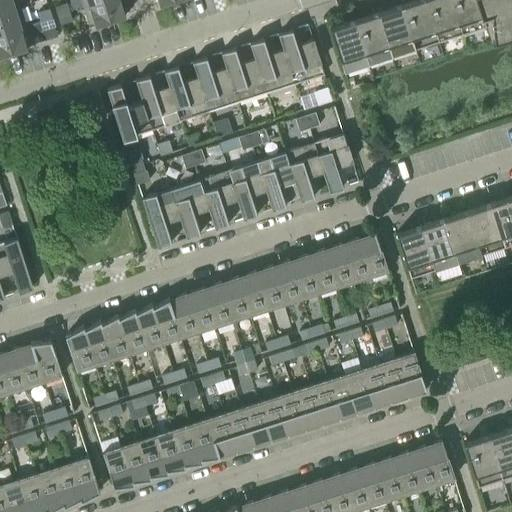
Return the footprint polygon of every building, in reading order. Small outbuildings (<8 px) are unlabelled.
[(0,0),(0,12),(19,6),(16,0),(0,0)] [(120,0),(103,0),(84,6),(90,25),(88,26),(89,27),(125,15),(120,0)] [(424,0),(412,0),(400,4),(415,48),(438,41),(424,0)] [(450,0),(424,0),(438,41),(462,33),(450,0)] [(450,0),(462,33),(484,26),(475,0),(450,0)] [(511,0),(475,0),(484,26),(489,41),(511,33),(511,0)] [(54,6),(57,15),(69,11),(66,3),(54,6)] [(400,4),(377,11),(391,56),(415,48),(400,4)] [(0,12),(0,33),(25,25),(19,6),(0,12)] [(37,12),(40,21),(51,17),(48,8),(37,12)] [(69,11),(57,15),(60,24),(72,20),(69,11)] [(377,11),(354,19),(368,63),(391,56),(377,11)] [(51,17),(40,21),(43,30),(54,26),(51,17)] [(368,63),(354,19),(329,27),(344,71),(368,63)] [(25,25),(0,33),(0,55),(33,45),(32,44),(31,44),(25,25)] [(278,33),(283,48),(294,82),(324,73),(313,39),(297,44),(292,28),(278,33)] [(249,42),(254,58),(255,57),(266,92),(294,82),(283,48),(268,53),(263,37),(249,42)] [(235,47),(221,51),(226,67),(237,101),(266,92),(255,57),(254,58),(240,62),(235,47)] [(192,60),(197,76),(198,76),(209,110),(237,101),(226,67),(211,71),(206,56),(192,60)] [(164,70),(169,85),(180,119),(209,110),(198,76),(197,76),(182,81),(177,65),(164,70)] [(135,79),(142,100),(152,128),(180,119),(169,85),(154,90),(149,74),(135,79)] [(142,100),(127,104),(120,83),(107,88),(122,138),(152,128),(142,100)] [(314,91),(318,103),(332,99),(329,91),(328,86),(314,91)] [(315,111),(305,114),(309,127),(319,124),(315,111)] [(309,127),(305,114),(295,117),(299,130),(309,127)] [(258,129),(247,133),(252,146),(262,142),(258,129)] [(342,131),(313,141),(322,170),(329,191),(343,186),(336,165),(352,160),(342,131)] [(189,145),(199,142),(196,132),(186,136),(189,145)] [(252,146),(247,133),(237,136),(242,149),(252,146)] [(172,151),(168,140),(156,143),(160,155),(160,154),(172,151)] [(313,141),(285,150),(294,179),(293,179),(299,196),(300,200),(314,195),(307,174),(322,170),(313,141)] [(129,161),(141,158),(142,157),(139,147),(126,151),(129,161)] [(201,148),(190,151),(195,164),(205,161),(201,148)] [(285,150),(256,159),(265,188),(272,209),(285,205),(284,201),(299,196),(293,179),(294,179),(285,150)] [(195,164),(190,151),(180,154),(185,167),(195,164)] [(129,161),(133,173),(144,169),(141,158),(129,161)] [(256,159),(227,168),(237,197),(236,197),(243,218),(257,214),(250,193),(265,188),(256,159)] [(227,168),(199,177),(208,206),(208,207),(214,227),(228,223),(222,202),(236,197),(237,197),(227,168)] [(146,169),(144,169),(133,173),(136,183),(149,179),(146,169)] [(199,177),(170,187),(180,216),(179,216),(186,237),(200,232),(193,211),(208,207),(208,206),(199,177)] [(180,216),(170,187),(141,196),(157,246),(171,241),(165,220),(179,216),(180,216)] [(511,194),(490,202),(504,246),(511,243),(511,194)] [(490,202),(467,209),(481,254),(504,246),(490,202)] [(467,209),(443,217),(458,261),(481,254),(467,209)] [(0,212),(0,220),(2,226),(12,223),(8,210),(0,212)] [(443,217),(420,224),(434,269),(458,261),(443,217)] [(434,269),(420,224),(396,232),(410,277),(434,269)] [(357,236),(369,274),(387,269),(374,230),(359,239),(357,236)] [(0,273),(12,270),(18,291),(32,286),(16,236),(0,241),(0,273)] [(340,241),(340,242),(352,280),(369,274),(357,236),(341,244),(340,241)] [(323,247),(322,247),(335,285),(352,280),(340,242),(324,250),(323,247)] [(306,252),(305,253),(317,291),(335,285),(322,247),(307,255),(306,252)] [(289,258),(288,258),(300,297),(317,291),(305,253),(290,261),(289,258)] [(272,263),(271,264),(283,302),(300,297),(288,258),(273,266),(272,263)] [(255,269),(253,270),(266,308),(283,302),(271,264),(256,272),(255,269)] [(238,274),(236,275),(249,313),(266,308),(253,270),(239,277),(238,274)] [(220,280),(219,281),(231,319),(249,313),(236,275),(222,283),(220,280)] [(203,286),(202,286),(214,324),(231,319),(219,281),(204,289),(203,286)] [(186,291),(185,292),(197,330),(214,324),(202,286),(187,294),(186,291)] [(168,297),(167,297),(180,335),(197,330),(185,292),(170,300),(168,297)] [(151,302),(150,303),(162,341),(180,335),(167,297),(152,305),(151,302)] [(390,300),(379,304),(381,312),(392,309),(390,300)] [(134,308),(133,308),(145,347),(162,341),(150,303),(135,311),(134,308)] [(381,312),(379,304),(367,308),(370,316),(381,312)] [(117,313),(116,314),(128,352),(145,347),(133,308),(118,316),(117,313)] [(355,312),(344,315),(347,323),(358,320),(355,312)] [(100,319),(98,320),(111,358),(128,352),(116,314),(101,322),(100,319)] [(394,314),(383,318),(385,327),(397,323),(394,314)] [(347,323),(344,315),(332,319),(335,327),(347,323)] [(385,327),(383,318),(371,322),(374,330),(385,327)] [(83,324),(81,325),(94,363),(111,358),(98,320),(84,327),(83,324)] [(312,335),(324,331),(321,323),(310,326),(312,335)] [(94,363),(81,325),(65,334),(76,369),(94,363)] [(362,334),(360,325),(348,329),(351,338),(362,334)] [(301,338),(312,335),(310,326),(298,330),(301,338)] [(339,341),(351,338),(348,329),(337,333),(339,341)] [(290,342),(287,334),(275,337),(278,346),(290,342)] [(278,346),(275,337),(264,341),(267,349),(278,346)] [(328,345),(325,337),(314,340),(317,349),(328,345)] [(50,339),(31,341),(44,379),(61,373),(50,339)] [(317,349),(314,340),(302,344),(305,352),(317,349)] [(31,344),(14,347),(26,385),(44,379),(31,341),(30,341),(31,344)] [(253,357),(250,346),(241,348),(245,359),(253,357)] [(13,350),(0,351),(0,361),(9,390),(26,385),(14,347),(13,347),(13,350)] [(245,359),(241,348),(232,351),(234,360),(235,362),(245,359)] [(294,356),(291,348),(280,351),(282,360),(294,356)] [(413,350),(395,356),(407,394),(409,394),(408,391),(425,389),(413,350)] [(271,363),(282,360),(280,351),(268,355),(271,363)] [(221,364),(218,356),(206,359),(209,368),(221,364)] [(395,356),(378,362),(390,400),(391,400),(391,396),(407,394),(395,356)] [(248,371),(257,368),(253,357),(245,359),(248,371)] [(198,372),(209,368),(206,359),(195,363),(198,372)] [(239,374),(248,371),(245,359),(235,362),(239,374)] [(0,393),(9,390),(0,361),(0,393)] [(378,362),(361,367),(373,405),(374,405),(373,402),(390,400),(378,362)] [(186,375),(184,367),(172,371),(175,379),(186,375)] [(361,367),(343,373),(356,411),(357,411),(356,408),(373,405),(361,367)] [(225,378),(222,370),(211,373),(214,382),(225,378)] [(161,374),(163,383),(175,379),(172,371),(161,374)] [(214,382),(211,373),(199,377),(202,386),(214,382)] [(343,373),(326,378),(339,416),(340,416),(339,413),(356,411),(343,373)] [(140,390),(152,386),(149,378),(137,382),(140,390)] [(326,378),(309,384),(322,422),(323,422),(322,419),(339,416),(326,378)] [(179,393),(190,389),(188,381),(177,384),(179,393)] [(129,394),(140,390),(137,382),(126,385),(129,394)] [(168,396),(179,393),(177,384),(165,388),(168,396)] [(309,384),(292,389),(305,427),(306,427),(305,424),(322,422),(309,384)] [(115,389),(103,393),(106,401),(117,397),(115,389)] [(292,389),(275,395),(287,433),(289,433),(288,430),(305,427),(292,389)] [(145,404),(156,400),(154,392),(142,395),(145,404)] [(106,401),(103,393),(92,396),(95,405),(106,401)] [(133,408),(145,404),(142,395),(131,399),(133,408)] [(275,395),(258,400),(270,439),(271,438),(271,435),(287,433),(275,395)] [(223,411),(235,450),(237,449),(236,446),(253,444),(240,406),(237,397),(220,402),(223,411)] [(258,400),(240,406),(253,444),(254,444),(253,441),(270,439),(258,400)] [(119,403),(108,406),(111,415),(122,411),(119,403)] [(64,405),(53,409),(56,417),(67,414),(64,405)] [(111,415),(108,406),(97,410),(100,418),(111,415)] [(56,417),(53,409),(42,412),(44,421),(56,417)] [(223,411),(206,417),(218,455),(219,455),(219,452),(235,450),(223,411)] [(19,420),(21,428),(33,425),(30,416),(19,420)] [(206,417),(189,422),(201,461),(202,460),(201,457),(218,455),(206,417)] [(68,419),(58,423),(60,431),(71,428),(68,419)] [(21,428),(19,420),(7,424),(10,432),(21,428)] [(189,422),(172,428),(184,466),(185,466),(184,463),(201,461),(189,422)] [(60,431),(58,423),(46,426),(49,435),(60,431)] [(511,429),(511,426),(487,433),(502,478),(511,474),(511,429)] [(172,428),(155,433),(167,472),(168,471),(167,468),(184,466),(172,428)] [(26,442),(37,439),(34,430),(23,434),(26,442)] [(155,433),(137,439),(150,477),(151,477),(150,474),(167,472),(155,433)] [(502,478),(487,433),(463,441),(477,486),(502,478)] [(11,437),(14,446),(26,442),(23,434),(11,437)] [(424,443),(424,444),(436,482),(454,476),(441,438),(425,446),(424,443)] [(137,439),(120,444),(133,483),(134,482),(133,479),(150,477),(137,439)] [(133,483),(120,444),(102,450),(113,485),(133,483)] [(407,449),(406,449),(419,488),(436,482),(424,444),(408,452),(407,449)] [(390,454),(389,455),(401,493),(419,488),(406,449),(391,457),(390,454)] [(88,455),(70,461),(82,499),(99,490),(88,455)] [(373,460),(372,460),(384,499),(401,493),(389,455),(374,463),(373,460)] [(356,465),(355,466),(367,504),(384,499),(372,460),(357,468),(356,465)] [(70,461),(53,466),(65,504),(80,497),(81,500),(82,499),(70,461)] [(53,466),(35,472),(48,510),(62,502),(64,505),(65,504),(53,466)] [(339,471),(338,472),(350,510),(367,504),(355,466),(340,474),(339,471)] [(35,472),(18,477),(29,511),(37,511),(45,508),(46,511),(48,510),(35,472)] [(322,476),(320,477),(331,511),(342,511),(350,510),(338,472),(323,479),(322,476)] [(29,511),(18,477),(1,483),(10,511),(29,511)] [(304,482),(303,483),(312,511),(331,511),(320,477),(306,485),(304,482)] [(10,511),(1,483),(0,483),(0,511),(10,511)] [(287,487),(286,488),(293,511),(312,511),(303,483),(288,490),(287,487)] [(270,493),(269,494),(274,511),(293,511),(286,488),(271,496),(270,493)] [(252,499),(251,499),(255,511),(274,511),(269,494),(254,502),(252,499)] [(235,504),(234,505),(236,511),(255,511),(251,499),(236,507),(235,504)]
